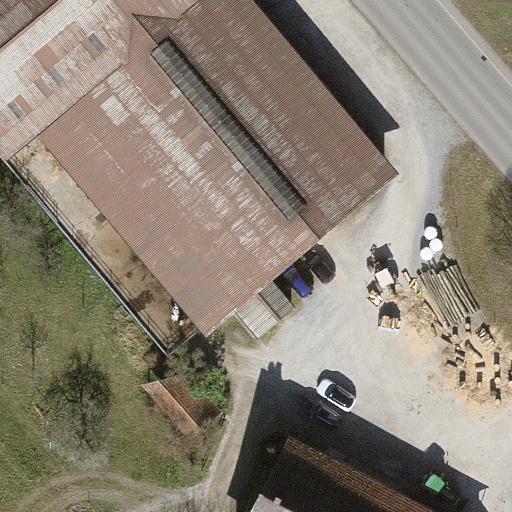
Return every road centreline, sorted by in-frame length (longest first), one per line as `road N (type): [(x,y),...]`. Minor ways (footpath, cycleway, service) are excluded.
road 1 (track): [(219,511),(290,378),(428,385),(511,420)]
road 2 (track): [(428,385),(397,268),(425,128),(462,78)]
road 3 (tertiary): [(394,0),(511,134)]
